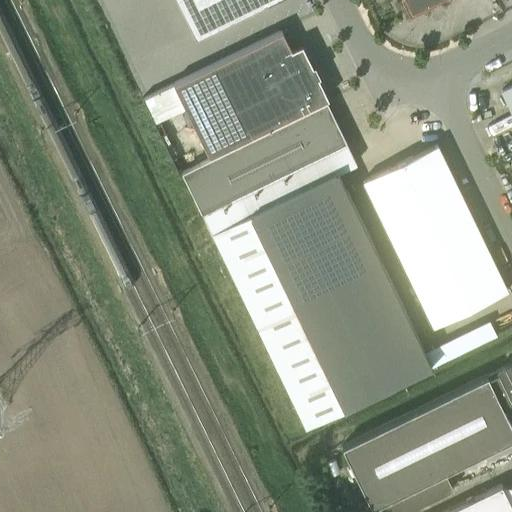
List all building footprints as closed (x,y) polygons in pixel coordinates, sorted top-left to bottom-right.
[(175,0),(195,38),(273,0),(175,0)] [(404,0),(411,13),(438,0),(404,0)] [(281,30),(173,83),(209,156),(327,98),(317,76),(319,76),(318,74),(315,75),(312,67),(314,66),(313,64),(311,65),(301,44),(290,49),(281,30)] [(511,84),(502,89),(511,111),(511,84)] [(308,110),(181,171),(201,214),(304,425),(432,366),(423,349),(337,171),(345,167),(355,162),(346,144),(326,101),(308,110)] [(433,325),(489,298),(507,289),(436,144),(362,180),(433,325)] [(511,361),(503,366),(340,445),(371,507),(372,511),(404,511),(452,489),(444,471),(498,445),(511,438),(511,427),(504,410),(511,406),(511,361)] [(511,511),(511,505),(500,484),(442,511),(511,511)]
